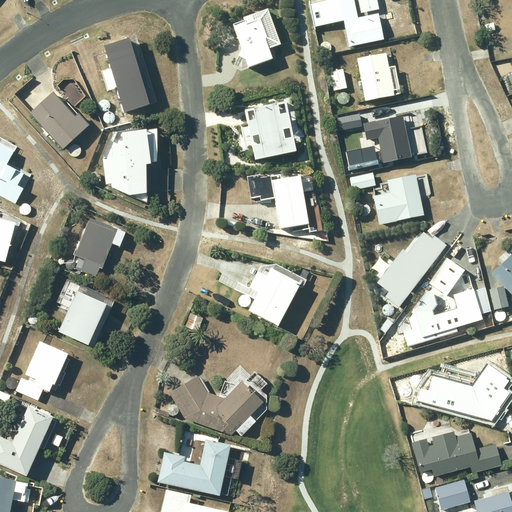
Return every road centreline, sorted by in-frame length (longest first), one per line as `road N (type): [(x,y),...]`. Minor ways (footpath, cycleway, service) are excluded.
road 1 (residential): [(124,389),(170,290),(189,226),(196,147),(176,0)]
road 2 (residential): [(462,76),(484,105),(510,178),(502,194),(476,190),(458,94)]
road 3 (residential): [(124,389),(129,482),(113,511)]
